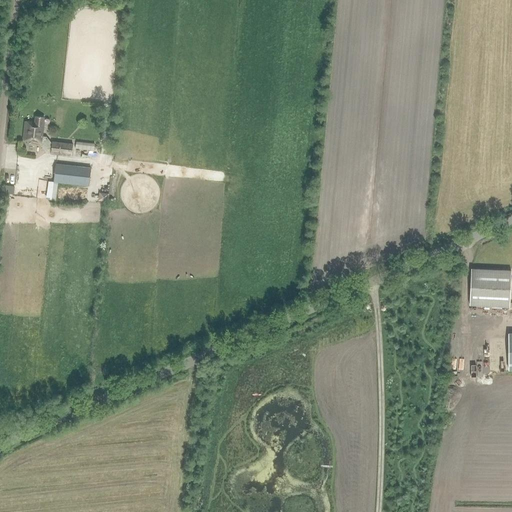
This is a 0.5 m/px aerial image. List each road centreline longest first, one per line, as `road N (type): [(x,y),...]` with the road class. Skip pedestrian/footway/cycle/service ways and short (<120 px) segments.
road 1 (unclassified): [(0,446),(511,218)]
road 2 (unclassified): [(0,132),(14,0)]
